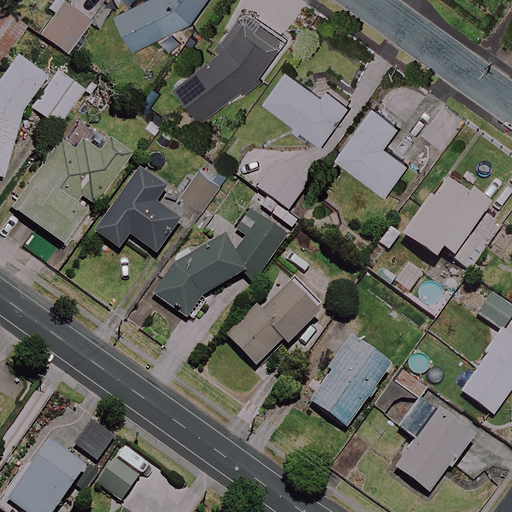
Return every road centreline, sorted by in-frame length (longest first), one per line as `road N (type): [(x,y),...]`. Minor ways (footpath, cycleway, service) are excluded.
road 1 (tertiary): [(0,294),(303,511)]
road 2 (residential): [(511,104),(366,0)]
